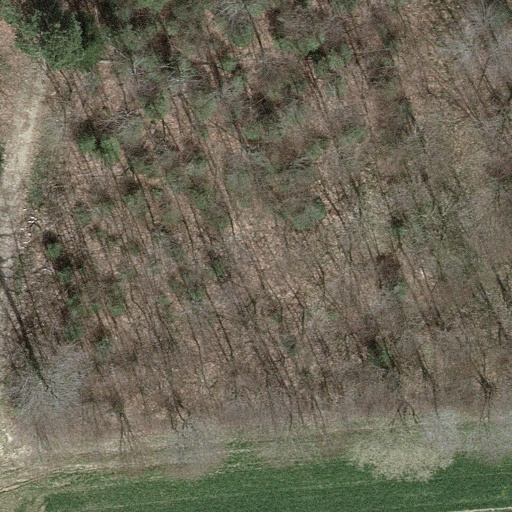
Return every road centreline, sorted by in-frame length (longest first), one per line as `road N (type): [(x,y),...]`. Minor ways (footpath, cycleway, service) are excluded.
road 1 (track): [(511,440),(0,470)]
road 2 (track): [(0,302),(46,0)]
